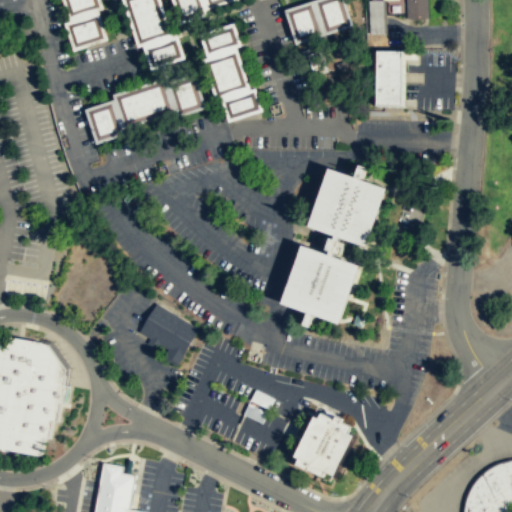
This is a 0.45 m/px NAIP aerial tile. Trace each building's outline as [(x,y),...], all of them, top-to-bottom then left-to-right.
[(101,7),(98,0),(66,0),(72,16),(101,7)] [(170,34),(158,0),(126,0),(141,43),(170,34)] [(201,0),(206,13),(183,21),(176,0),(201,0)] [(349,23),(342,0),(316,0),(326,31),(349,23)] [(376,0),(367,0),(369,25),(385,25),(383,0),(376,0)] [(427,0),(428,17),(406,18),(405,0),(427,0)] [(310,3),(320,33),(296,40),(286,10),(310,3)] [(106,38),(76,48),(69,24),(98,15),(106,38)] [(240,44),(234,26),(205,35),(210,53),(240,44)] [(183,56),(154,66),(148,49),(177,39),(183,56)] [(405,106),(405,59),(415,59),(415,51),(378,51),(378,105),(405,106)] [(248,87),(219,96),(207,62),(237,52),(248,87)] [(204,106),(194,76),(172,83),(181,114),(204,106)] [(173,111),(127,126),(118,96),(164,81),(173,111)] [(261,109),(256,92),(226,101),(232,119),(261,109)] [(122,133),(113,103),(90,111),(99,141),(122,133)] [(364,247),(385,188),(358,179),(362,166),(356,164),(352,176),(326,167),(305,226),(332,235),(331,239),(327,237),(322,249),(326,251),(325,254),(299,245),(278,304),(304,313),(300,325),(306,328),(310,315),(336,324),(357,266),(331,256),(332,252),(337,254),(341,243),(336,241),(337,237),(364,247)] [(178,365),(183,357),(192,343),(200,328),(157,303),(149,317),(140,331),(150,338),(147,342),(157,348),(160,343),(168,349),(164,358),(178,365)] [(50,344),(68,369),(67,375),(68,375),(66,384),(71,385),(67,403),(63,402),(59,420),(55,420),(51,438),(46,437),(44,453),(41,455),(0,447),(0,342),(10,345),(11,336),(45,342),(45,343),(50,344)] [(340,473),(360,432),(355,429),(358,423),(347,417),(347,418),(340,415),(326,408),(324,414),(320,412),(300,453),(304,455),(301,461),(313,466),(313,465),(328,473),(331,468),(340,473)] [(511,511),(511,458),(509,459),(502,461),(494,464),(488,468),(481,473),(476,478),(471,485),(467,492),(465,499),(463,507),(463,511),(511,511)] [(104,462),(95,511),(148,511),(131,508),(137,474),(124,472),(125,466),(104,462)]
